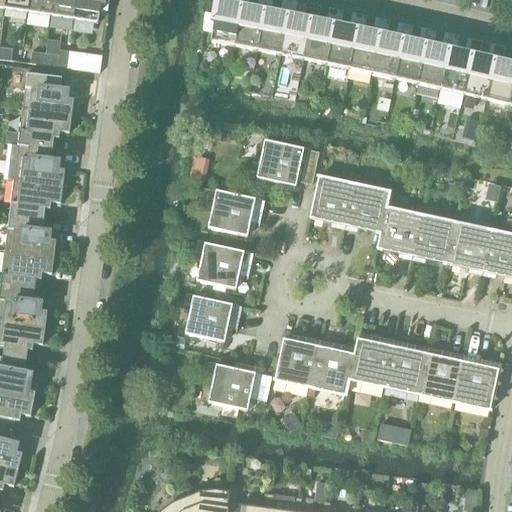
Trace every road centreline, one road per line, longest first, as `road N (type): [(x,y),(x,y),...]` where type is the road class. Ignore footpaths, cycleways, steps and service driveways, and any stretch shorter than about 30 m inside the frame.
road 1 (residential): [(43,511),(72,418),(129,0)]
road 2 (residential): [(511,328),(306,283)]
road 3 (residential): [(511,30),(373,0)]
road 4 (residential): [(488,511),(511,392)]
